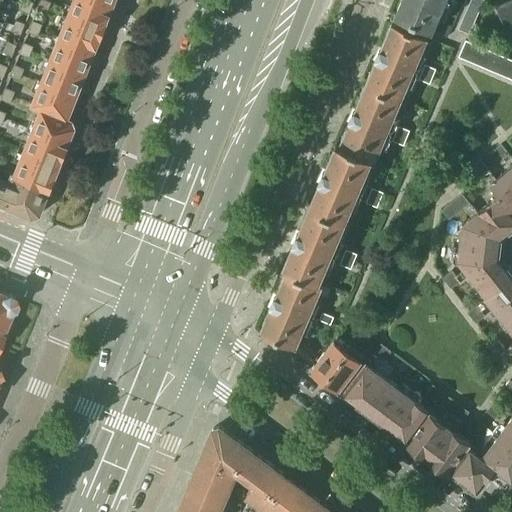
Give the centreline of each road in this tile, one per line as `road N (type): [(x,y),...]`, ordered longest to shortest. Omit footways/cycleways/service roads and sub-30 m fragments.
road 1 (residential): [(214,332),(357,0)]
road 2 (secondary): [(180,318),(306,0)]
road 3 (secondary): [(243,0),(126,296)]
road 4 (secondary): [(453,511),(214,332)]
road 5 (residential): [(189,0),(85,279)]
road 6 (secondary): [(196,374),(385,511)]
road 7 (secondary): [(126,296),(38,511)]
road 8 (residential): [(85,279),(0,479)]
road 9 (secondary): [(102,511),(170,344)]
road 10 (residential): [(141,511),(196,374)]
